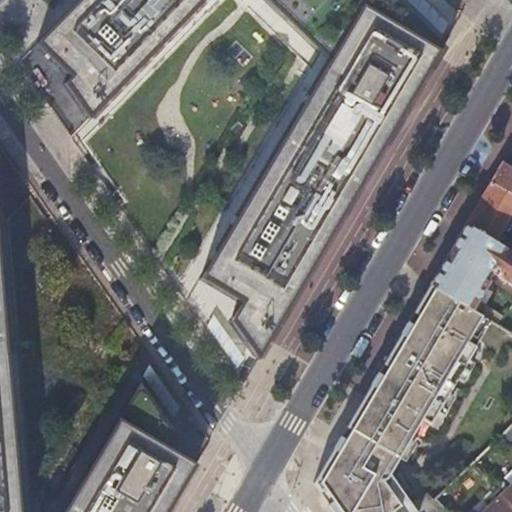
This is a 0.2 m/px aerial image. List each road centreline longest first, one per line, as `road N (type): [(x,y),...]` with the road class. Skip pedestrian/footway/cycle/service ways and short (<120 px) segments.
road 1 (tertiary): [(262,473),(511,67)]
road 2 (residential): [(0,100),(262,473)]
